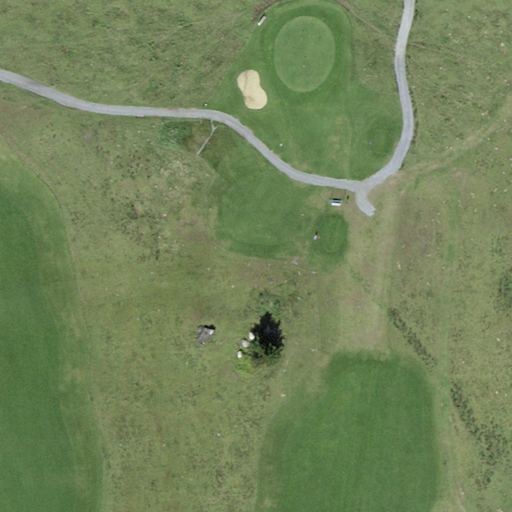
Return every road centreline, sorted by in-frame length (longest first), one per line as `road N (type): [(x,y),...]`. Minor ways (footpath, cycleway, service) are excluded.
road 1 (track): [(407,0),(398,63),(408,120),(394,160),(361,192),(370,212)]
road 2 (track): [(0,75),(115,115)]
